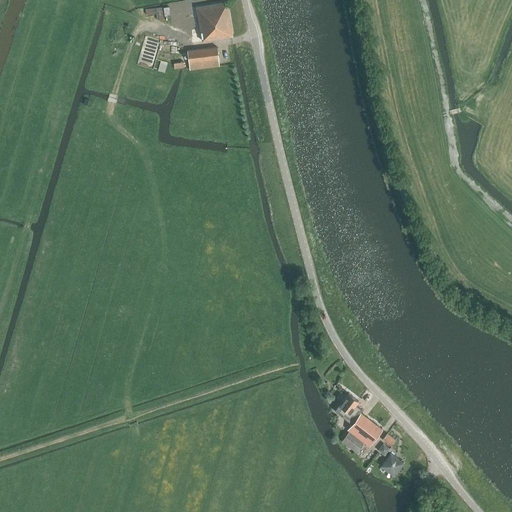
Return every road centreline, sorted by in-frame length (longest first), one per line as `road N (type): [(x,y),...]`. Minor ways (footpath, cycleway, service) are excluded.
road 1 (tertiary): [(478,511),(354,368),(321,313),(245,0)]
road 2 (track): [(511,304),(462,271),(437,215),(400,111),(379,0)]
